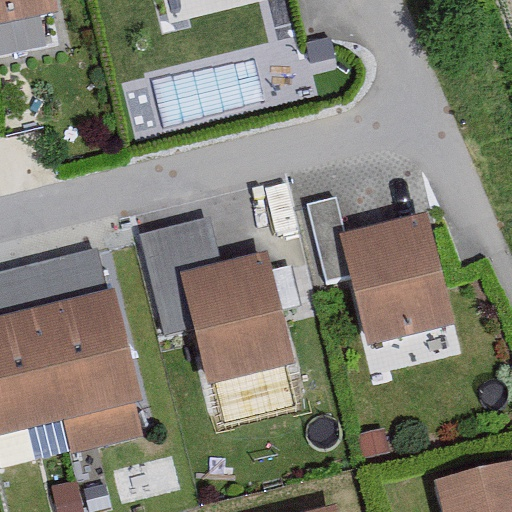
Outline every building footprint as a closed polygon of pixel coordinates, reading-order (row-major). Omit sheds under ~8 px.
[(0,0),(0,40),(68,25),(62,0),(0,0)] [(435,230),(348,251),(338,210),(307,218),(326,295),(356,287),(374,360),(462,338),(435,230)] [(209,233),(180,240),(192,286),(185,288),(213,397),(300,375),(273,266),(220,279),(209,233)] [(94,259),(0,282),(0,451),(81,431),(88,459),(141,446),(134,420),(149,416),(121,307),(107,310),(94,259)] [(511,511),(511,478),(445,496),(448,511),(511,511)]
